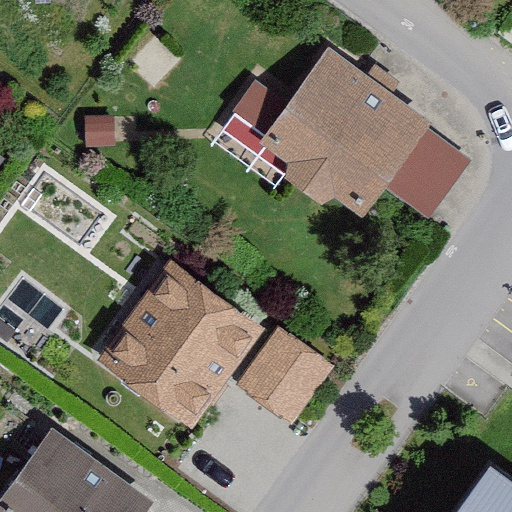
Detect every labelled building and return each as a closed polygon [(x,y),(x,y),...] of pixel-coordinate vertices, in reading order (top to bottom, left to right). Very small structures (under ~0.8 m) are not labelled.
[(364,87),(321,59),(258,154),(287,174),(280,186),(322,213),(330,201),(361,222),(425,127),(388,102),(396,90),(372,75),(364,87)] [(188,435),(259,335),(168,272),(98,371),(188,435)] [(327,375),(275,339),(236,395),(288,431),(327,375)] [(0,511),(145,511),(147,509),(50,436),(0,501),(0,511)] [(511,511),(511,482),(488,466),(454,511),(511,511)]
